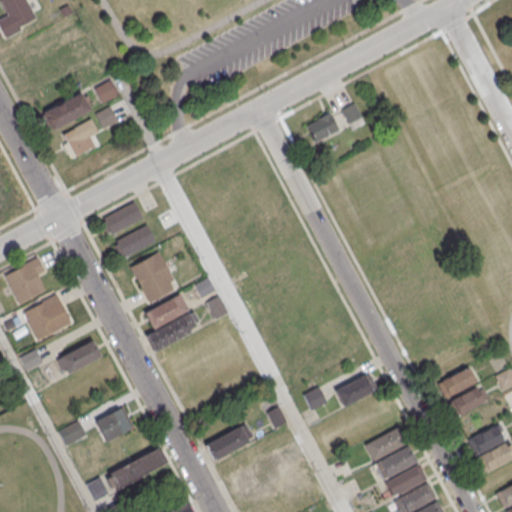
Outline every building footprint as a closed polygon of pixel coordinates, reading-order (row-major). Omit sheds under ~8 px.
[(0,0),(25,0),(35,17),(18,26),(20,29),(5,37),(0,28),(0,16),(6,13),(0,1),(0,0)] [(93,86),(99,102),(116,96),(110,80),(93,86)] [(79,91),(89,109),(50,130),(41,112),(79,91)] [(340,108),(349,128),(363,122),(354,102),(340,108)] [(94,114),(101,128),(116,121),(109,106),(94,114)] [(305,123),(313,142),(337,130),(329,112),(305,123)] [(61,133),(90,117),(97,130),(88,135),(93,145),(69,158),(62,144),(66,141),(61,133)] [(71,182),(99,168),(92,156),(65,169),(71,182)] [(132,200),(141,216),(110,233),(102,217),(132,200)] [(145,223),(154,239),(123,256),(114,240),(145,223)] [(127,266),(156,249),(172,279),(169,281),(173,288),(147,302),(127,266)] [(16,304),(44,292),(37,275),(44,272),(38,259),(3,275),(16,304)] [(193,283),(206,276),(214,290),(200,297),(193,283)] [(143,312),(178,293),(187,309),(152,328),(143,312)] [(35,341),(71,324),(57,294),(21,312),(35,341)] [(205,301),(218,294),(227,311),(213,318),(205,301)] [(187,311),(188,313),(192,310),(197,320),(192,322),(193,324),(187,328),(188,331),(153,351),(144,335),(187,311)] [(91,339),(99,355),(66,373),(63,368),(61,370),(55,358),(91,339)] [(437,381),(465,366),(473,382),(445,396),(437,381)] [(508,367),(511,374),(511,384),(501,390),(493,374),(508,367)] [(363,374),(372,390),(341,405),(333,390),(363,374)] [(447,400),(475,385),(483,401),(455,415),(447,400)] [(317,386),(325,401),(309,410),(301,394),(317,386)] [(265,412),(274,427),(286,420),(277,405),(265,412)] [(130,428),(119,406),(93,420),(104,441),(130,428)] [(66,445),(85,434),(77,419),(57,430),(66,445)] [(466,439),(494,424),(502,440),(474,454),(466,439)] [(238,425),(247,441),(212,460),(204,444),(238,425)] [(396,426),(405,442),(371,460),(363,444),(396,426)] [(479,454),(507,440),(511,449),(511,456),(487,470),(479,454)] [(406,444),(414,460),(381,478),(373,462),(406,444)] [(107,473),(157,446),(165,461),(115,488),(107,473)] [(232,495),(282,472),(274,455),(224,478),(232,495)] [(416,462),(425,478),(391,496),(382,480),(416,462)] [(86,485),(96,500),(107,492),(97,478),(86,485)] [(494,492),(511,482),(511,502),(502,508),(494,492)] [(421,483),(430,499),(404,511),(399,511),(393,499),(421,483)] [(193,511),(189,501),(164,511),(193,511)] [(412,511),(432,502),(437,511),(412,511)]
